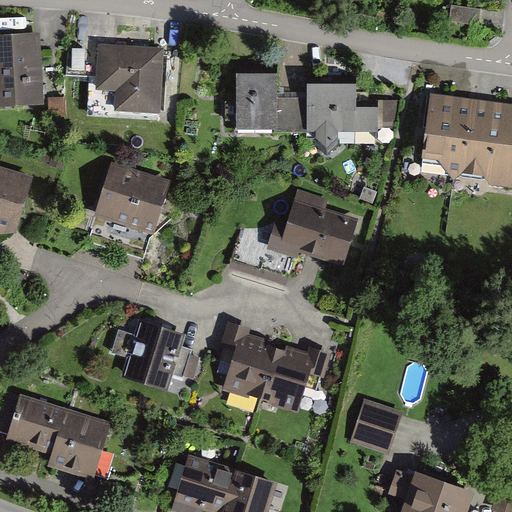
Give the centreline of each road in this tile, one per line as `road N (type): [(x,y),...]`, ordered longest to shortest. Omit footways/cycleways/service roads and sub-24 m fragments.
road 1 (residential): [(0,350),(75,303),(107,293),(256,306),(308,323)]
road 2 (residential): [(510,61),(230,14)]
road 3 (residential): [(230,14),(3,0)]
